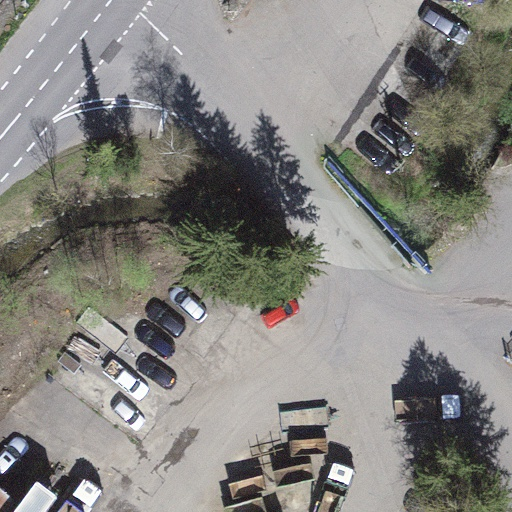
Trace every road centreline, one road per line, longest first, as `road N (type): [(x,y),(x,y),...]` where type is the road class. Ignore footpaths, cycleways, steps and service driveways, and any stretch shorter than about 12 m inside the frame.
road 1 (unclassified): [(511,476),(488,430),(424,350),(126,0)]
road 2 (unknown): [(341,251),(138,511)]
road 3 (unknown): [(336,511),(424,350)]
road 4 (secondary): [(0,141),(111,0)]
